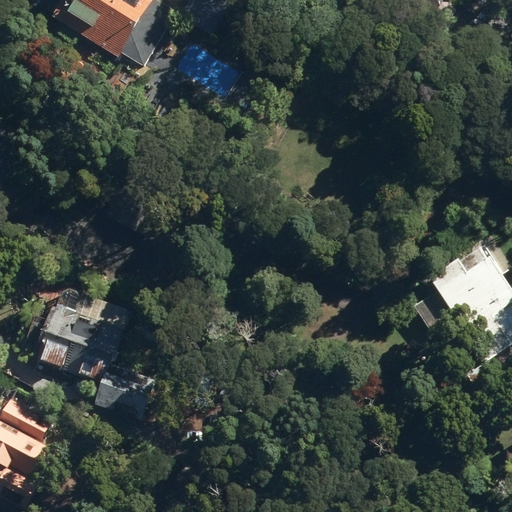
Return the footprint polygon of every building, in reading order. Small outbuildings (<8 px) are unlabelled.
[(119,65),(122,60),(144,73),(178,18),(155,5),(157,1),(155,0),(68,0),(53,26),(119,65)] [(192,0),(180,24),(212,42),(231,10),(214,0),(192,0)] [(407,0),(402,8),(431,27),(448,0),(407,0)] [(180,68),(224,98),(240,73),(195,45),(180,68)] [(0,215),(12,220),(19,204),(4,197),(14,175),(7,171),(16,150),(0,143),(0,215)] [(511,350),(511,296),(480,247),(426,282),(434,295),(410,310),(427,336),(451,320),(483,369),(511,350)] [(89,404),(141,422),(153,386),(107,371),(127,314),(81,299),(75,313),(47,303),(26,363),(95,387),(89,404)] [(0,503),(18,511),(22,511),(36,487),(31,484),(49,450),(38,445),(49,422),(8,402),(0,416),(0,475),(1,475),(0,477),(0,503)] [(174,499),(189,500),(192,474),(176,472),(174,499)]
